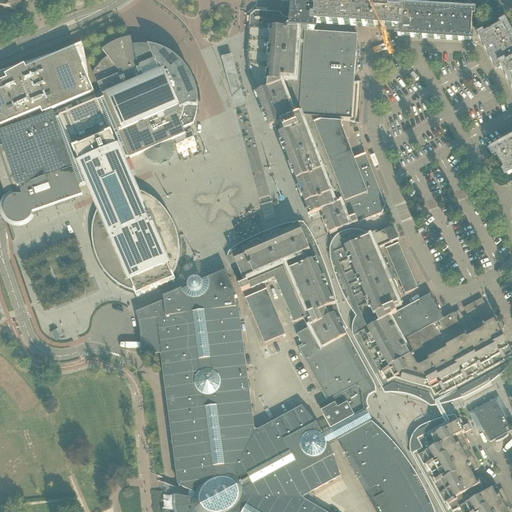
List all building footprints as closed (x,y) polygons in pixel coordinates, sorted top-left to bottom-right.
[(19,5),(20,1),(17,0),(0,0),(0,11),(1,12),(2,7),(14,11),(16,4),(19,5)] [(384,0),(315,0),(315,2),(291,1),(291,8),(290,18),(289,27),(289,30),(314,32),(315,24),(374,28),(375,25),(398,27),(398,35),(398,37),(470,42),(470,39),(471,39),(472,13),(389,8),(389,3),(387,3),(384,0)] [(341,126),(342,122),(342,119),(351,120),(357,35),(314,32),(289,30),(289,27),(290,18),(284,18),(280,13),(255,11),(250,16),(248,52),(248,63),(248,65),(250,76),(251,78),(256,94),(270,128),(271,127),(277,125),(281,135),(279,136),(310,217),(322,212),(330,234),(382,214),(382,213),(385,206),(365,155),(354,159),(341,126)] [(511,38),(504,24),(506,22),(504,19),(498,22),(500,26),(481,36),(481,37),(479,38),(496,70),(500,67),(511,89),(511,140),(493,150),(492,148),(488,150),(492,157),(496,155),(506,174),(511,170),(511,38)] [(186,134),(183,128),(193,124),(194,122),(194,120),(195,118),(195,117),(196,115),(196,113),(197,111),(197,109),(197,107),(197,106),(197,104),(197,102),(197,100),(197,98),(197,96),(197,94),(197,92),(196,90),(196,88),(195,87),(195,85),(194,83),(193,81),(193,79),(192,78),(191,76),(190,74),(189,73),(188,71),(187,69),(186,68),(185,66),(183,65),(182,63),(181,62),(179,61),(178,59),(177,58),(175,57),(173,56),(172,55),(170,54),(169,53),(167,52),(165,51),(163,50),(162,50),(160,49),(158,48),(156,48),(155,47),(153,47),(151,47),(149,46),(148,46),(152,56),(145,59),(139,46),(137,46),(136,46),(134,46),(132,47),(132,43),(131,42),(131,39),(130,39),(128,39),(126,40),(124,40),(120,41),(117,43),(115,43),(113,44),(111,45),(109,46),(108,47),(106,48),(104,50),(102,51),(105,54),(107,57),(105,59),(103,61),(102,62),(100,64),(99,65),(98,67),(96,69),(94,71),(93,73),(104,98),(97,101),(95,95),(81,101),(83,107),(74,111),(72,105),(57,111),(58,113),(54,114),(54,113),(0,131),(0,137),(3,146),(0,146),(0,181),(4,192),(6,192),(8,199),(7,200),(7,201),(6,201),(6,202),(5,203),(5,204),(4,205),(4,206),(4,207),(4,208),(4,209),(3,209),(3,210),(3,211),(4,211),(4,212),(4,213),(4,214),(4,215),(5,215),(5,216),(5,217),(6,217),(6,218),(6,219),(7,219),(7,220),(8,220),(8,221),(9,221),(9,222),(10,222),(11,222),(11,223),(12,223),(13,224),(14,224),(15,224),(16,224),(17,224),(18,225),(19,224),(20,224),(21,224),(22,224),(23,224),(24,223),(25,223),(26,222),(27,222),(27,221),(28,221),(28,220),(29,220),(29,219),(30,219),(30,218),(31,218),(31,217),(31,216),(32,216),(32,215),(32,214),(32,213),(52,206),(82,196),(81,191),(79,187),(88,184),(92,192),(95,199),(99,208),(99,209),(98,210),(97,212),(96,214),(96,216),(95,218),(94,220),(94,222),(93,224),(93,226),(93,228),(92,230),(92,232),(92,234),(92,236),(92,238),(92,240),(93,242),(93,244),(93,246),(93,248),(94,250),(94,252),(95,254),(96,256),(96,257),(97,259),(98,261),(99,263),(100,265),(101,266),(102,268),(103,270),(105,271),(106,273),(107,274),(109,276),(110,277),(111,279),(113,280),(115,281),(116,283),(118,284),(119,285),(121,286),(123,287),(125,288),(127,289),(128,289),(130,290),(132,291),(134,291),(137,297),(174,281),(172,275),(173,273),(174,271),(175,270),(175,268),(176,266),(177,264),(177,262),(177,260),(178,258),(178,256),(178,254),(178,252),(179,250),(179,248),(179,246),(178,244),(178,242),(178,240),(178,238),(177,236),(177,234),(176,232),(176,230),(175,228),(174,226),(173,224),(172,222),(172,221),(171,219),(170,217),(168,215),(167,214),(166,212),(165,211),(163,209),(162,208),(161,206),(159,205),(158,204),(156,202),(154,201),(153,200),(151,199),(149,198),(147,197),(146,196),(144,195),(142,194),(140,194),(138,193),(136,192),(136,191),(132,182),(129,176),(123,161),(130,158),(130,159),(143,153),(144,154),(144,155),(145,155),(145,156),(146,157),(147,158),(147,159),(148,159),(149,160),(150,160),(151,161),(152,161),(153,162),(154,162),(155,162),(156,162),(157,162),(158,162),(159,162),(160,162),(161,162),(162,162),(163,162),(163,161),(164,161),(165,161),(166,160),(167,160),(167,159),(168,159),(168,158),(169,158),(170,157),(170,156),(171,156),(171,155),(172,155),(172,154),(172,153),(173,152),(173,151),(173,150),(173,149),(174,148),(174,147),(173,143),(172,140),(186,134)] [(94,93),(86,74),(79,59),(83,57),(78,47),(26,69),(24,65),(5,76),(7,80),(0,82),(0,127),(43,109),(45,114),(56,109),(94,93)] [(233,57),(232,55),(221,58),(222,60),(235,110),(246,107),(233,57)] [(261,205),(266,222),(274,220),(276,219),(269,195),(259,198),(261,205)] [(364,381),(363,379),(341,339),(346,336),(346,337),(347,336),(346,335),(345,336),(340,326),(341,326),(340,324),(339,325),(334,316),(335,315),(334,314),(333,315),(329,308),(334,306),(315,260),(314,260),(300,226),(230,256),(226,257),(227,259),(241,292),(250,288),(250,289),(275,278),(294,323),(309,316),(313,326),(297,335),(302,345),(297,348),(326,401),(318,406),(323,416),(330,430),(365,411),(362,395),(372,390),(366,380),(364,381)] [(359,334),(379,373),(382,371),(412,355),(405,341),(433,325),(444,319),(430,295),(397,313),(394,307),(403,303),(379,248),(399,239),(395,230),(392,228),(388,229),(387,227),(366,236),(366,237),(362,239),(359,234),(353,235),(342,239),(334,244),(333,248),(334,254),(362,320),(363,320),(364,320),(368,328),(367,329),(368,329),(359,334)] [(390,260),(403,255),(398,243),(385,249),(390,260)] [(395,272),(408,266),(403,255),(390,260),(395,272)] [(400,283),(413,277),(408,266),(395,272),(400,283)] [(235,298),(237,297),(226,272),(226,271),(207,279),(207,280),(208,281),(208,283),(209,285),(208,288),(208,290),(207,292),(205,294),(204,296),(203,297),(202,297),(199,298),(197,299),(195,299),(193,299),(190,298),(188,297),(186,296),(185,294),(183,292),(183,291),(182,289),(163,297),(151,302),(151,303),(163,298),(164,301),(136,313),(138,321),(160,318),(182,488),(189,491),(188,494),(187,498),(173,495),(173,508),(174,511),(322,511),(302,500),(302,496),(340,476),(334,456),(328,445),(327,446),(326,446),(324,442),(320,436),(321,435),(321,434),(322,434),(316,423),(316,424),(303,407),(258,432),(253,430),(237,307),(236,307),(235,298)] [(405,294),(418,288),(413,277),(400,283),(405,294)] [(248,306),(270,297),(267,289),(245,299),(248,306)] [(253,318),(275,309),(270,297),(248,306),(253,318)] [(466,314),(485,304),(482,298),(463,308),(466,314)] [(256,325),(278,316),(275,309),(253,318),(256,325)] [(479,332),(472,336),(459,311),(444,319),(433,325),(405,341),(412,355),(382,371),(382,372),(388,381),(393,385),(429,396),(435,396),(439,402),(439,403),(494,374),(495,369),(494,367),(504,362),(502,359),(511,354),(494,321),(490,323),(487,318),(475,324),(479,332)] [(268,327),(280,322),(278,316),(256,325),(259,331),(268,327)] [(274,340),(286,335),(280,322),(268,327),(274,340)] [(264,344),(274,340),(268,327),(259,331),(264,344)] [(51,332),(55,341),(60,339),(57,331),(56,330),(51,332)] [(511,431),(505,419),(496,403),(474,415),(490,443),(495,440),(496,442),(496,443),(497,442),(499,442),(505,439),(508,436),(508,435),(507,436),(506,434),(511,431)] [(457,419),(456,420),(455,418),(415,439),(418,444),(416,451),(416,452),(419,457),(422,462),(423,462),(425,465),(424,466),(427,465),(437,483),(434,484),(445,504),(447,503),(452,511),(460,508),(461,511),(511,511),(511,507),(502,489),(494,493),(491,487),(484,491),(480,484),(486,482),(482,475),(475,479),(471,473),(478,469),(460,435),(462,434),(462,435),(471,430),(468,424),(468,425),(466,422),(463,424),(461,421),(460,420),(459,419),(458,419),(457,419)] [(22,419),(11,422),(13,428),(24,424),(22,419)] [(425,511),(398,461),(378,436),(370,422),(336,441),(344,455),(375,511),(425,511)]
